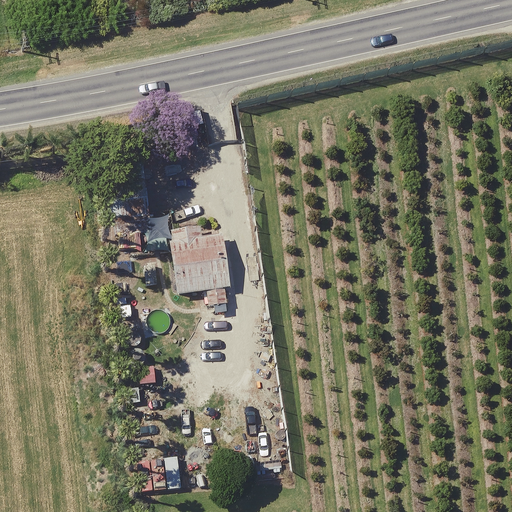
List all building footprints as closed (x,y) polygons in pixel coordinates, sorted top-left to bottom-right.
[(143,180),(104,184),(111,250),(132,248),(133,256),(162,252),(160,234),(148,236),(143,180)] [(198,239),(196,228),(166,231),(174,295),(203,292),(205,306),(225,304),(217,237),(198,239)] [(270,363),(254,365),(257,397),(274,395),(270,363)] [(158,366),(125,368),(126,387),(159,385),(158,366)] [(178,490),(178,458),(163,458),(163,489),(178,490)]
